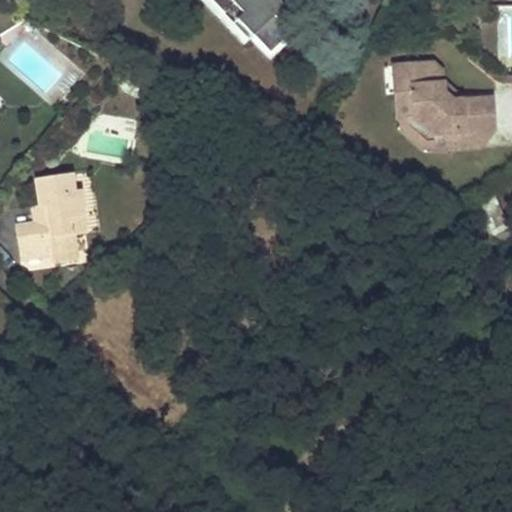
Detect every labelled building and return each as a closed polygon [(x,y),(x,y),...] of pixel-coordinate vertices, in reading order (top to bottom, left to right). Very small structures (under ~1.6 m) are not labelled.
[(206,0),(225,20),(236,11),(245,21),(238,27),(266,58),(289,38),(276,24),(294,7),(287,0),(206,0)] [(491,132),(489,101),(462,102),(449,103),(440,95),(439,84),(439,73),(430,66),(391,68),(392,91),(394,121),(398,121),(411,120),(430,137),(431,150),(431,153),(452,152),(451,135),(491,132)] [(392,91),(391,68),(383,69),(384,91),(392,91)] [(462,102),(439,84),(440,95),(449,103),(462,102)] [(431,150),(430,137),(411,120),(398,121),(399,133),(418,150),(431,150)] [(475,150),(491,132),(451,135),(452,152),(475,150)] [(71,235),(83,233),(77,191),(68,192),(66,175),(32,180),(36,206),(38,223),(31,224),(13,226),(18,261),(49,256),(50,263),(75,260),(71,235)] [(499,217),(494,207),(489,198),(456,221),(474,229),(499,217)] [(31,224),(38,223),(36,206),(29,207),(31,224)] [(508,242),(511,232),(511,221),(499,217),(474,229),(508,242)]
